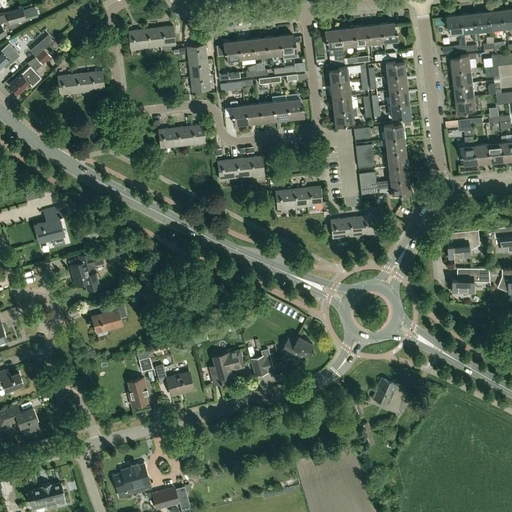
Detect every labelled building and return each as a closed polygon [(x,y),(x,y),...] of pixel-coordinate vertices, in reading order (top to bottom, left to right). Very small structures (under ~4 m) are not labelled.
[(23,7),(6,11),(6,12),(8,19),(10,24),(26,19),(24,9),(23,7)] [(505,18),(506,27),(511,25),(511,7),(502,9),(503,18),(505,18)] [(492,28),(506,27),(505,18),(503,18),(502,9),(488,10),(490,19),(491,19),(492,28)] [(38,10),(27,15),(30,21),(41,15),(38,10)] [(479,30),(492,28),(491,19),(490,19),(488,10),(475,12),(476,21),(478,21),(479,30)] [(480,39),(479,30),(478,21),(476,21),(475,12),(461,13),(462,22),(464,22),(465,31),(472,31),(473,40),(480,39)] [(464,22),(462,22),(461,13),(447,15),(448,25),(450,25),(451,33),(460,32),(461,36),(459,38),(460,43),(456,44),(457,51),(467,50),(466,44),(467,44),(465,31),(464,22)] [(383,32),(384,41),(398,39),(397,29),(395,30),(394,21),(380,23),(381,32),(383,32)] [(370,42),(384,41),(383,32),(381,32),(380,23),(365,24),(367,33),(369,33),(370,42)] [(356,44),(370,42),(369,33),(367,33),(365,24),(352,26),(353,35),(355,35),(356,44)] [(158,26),(160,44),(175,42),(173,25),(158,26)] [(145,46),(160,44),(158,26),(143,28),(145,46)] [(342,46),(356,44),(355,35),(353,35),(352,26),(338,28),(339,37),(341,37),(342,46)] [(41,27),(33,30),(36,40),(44,37),(41,27)] [(130,48),(145,46),(143,28),(127,30),(130,48)] [(342,46),(341,37),(339,37),(338,28),(324,30),(325,39),(327,39),(328,47),(335,47),(336,58),(329,59),(330,65),(344,63),(342,46)] [(15,40),(19,48),(36,40),(32,32),(15,40)] [(281,44),(282,52),(283,58),(297,56),(296,51),(297,51),(296,42),(293,42),(292,33),(278,34),(280,44),(281,44)] [(268,54),(282,52),(281,44),(280,44),(278,34),(264,36),(266,46),(267,45),(268,54)] [(254,56),(268,54),(267,45),(266,46),(264,36),(251,38),(252,47),(253,47),(254,56)] [(240,57),(254,56),(253,47),(252,47),(251,38),(237,39),(238,49),(239,49),(240,57)] [(226,59),(240,57),(239,49),(238,49),(237,39),(222,41),(224,54),(226,54),(226,59)] [(41,41),(31,50),(35,55),(44,48),(46,46),(41,41)] [(6,66),(19,53),(9,42),(1,49),(0,49),(0,67),(4,64),(6,66)] [(188,61),(207,58),(205,43),(187,45),(188,61)] [(44,48),(35,56),(42,64),(51,56),(44,48)] [(385,53),(386,58),(396,57),(407,57),(406,50),(395,51),(395,52),(385,53)] [(463,68),(472,67),(471,58),(477,57),(476,52),(470,53),(461,54),(461,56),(452,57),(454,71),(463,71),(463,68)] [(190,76),(209,73),(207,58),(188,61),(190,76)] [(60,66),(65,71),(71,65),(66,60),(60,66)] [(396,76),(406,75),(404,61),(395,62),(395,60),(386,61),(387,75),(396,74),(396,76)] [(284,66),(285,72),(305,70),(304,63),(294,64),(294,65),(284,66)] [(28,65),(9,83),(18,92),(29,82),(32,85),(41,77),(35,70),(30,64),(28,65)] [(339,81),(349,80),(348,72),(347,66),(338,67),(338,69),(328,70),(330,84),(340,83),(339,81)] [(464,82),(473,81),(472,67),(463,68),(463,71),(454,71),(455,86),(464,85),(464,82)] [(87,71),(89,90),(104,88),(102,70),(87,71)] [(74,91),(89,90),(87,71),(72,73),(74,91)] [(59,93),(74,91),(72,73),(57,75),(59,93)] [(209,73),(190,76),(192,91),(210,89),(209,73)] [(407,89),(406,75),(396,76),(396,74),(387,75),(389,89),(398,88),(398,90),(407,89)] [(242,87),(242,85),(241,80),(227,81),(227,89),(242,87)] [(341,95),(350,94),(349,80),(339,81),(340,83),(330,84),(332,98),(341,97),(341,95)] [(475,95),(473,81),(464,82),(464,85),(455,86),(457,99),(466,98),(466,96),(475,95)] [(496,93),(501,92),(500,82),(495,82),(490,83),(488,85),(489,93),(496,93)] [(409,103),(407,89),(398,90),(398,88),(389,89),(391,103),(399,102),(400,104),(409,103)] [(343,109),(352,108),(350,94),(341,95),(341,97),(332,98),(334,112),(343,110),(343,109)] [(466,98),(457,99),(459,113),(469,112),(469,110),(477,109),(476,102),(478,102),(480,99),(479,94),(475,95),(466,96),(466,98)] [(289,108),(290,118),(304,116),(303,106),(301,106),(300,98),(286,99),(287,108),(289,108)] [(276,119),(290,118),(289,108),(287,108),(286,99),(272,101),(273,110),(275,110),(276,119)] [(262,121),(276,119),(275,110),(273,110),(272,101),(259,103),(260,112),(261,112),(262,121)] [(411,117),(409,103),(400,104),(399,102),(391,103),(392,117),(400,116),(400,118),(411,117)] [(248,123),(262,121),(261,112),(260,112),(259,103),(245,105),(246,113),(247,113),(248,123)] [(234,124),(248,123),(247,113),(246,113),(245,105),(230,106),(231,115),(233,115),(234,124)] [(343,110),(334,112),(335,126),(346,125),(346,123),(354,122),(353,114),(356,114),(356,107),(352,108),(343,109),(343,110)] [(473,123),(472,118),(445,121),(446,127),(458,126),(459,130),(472,129),(471,123),(473,123)] [(395,139),(404,138),(403,124),(393,125),(393,123),(384,124),(385,138),(395,137),(395,139)] [(188,125),(190,144),(205,142),(203,124),(188,125)] [(175,146),(190,144),(188,125),(173,127),(175,146)] [(365,132),(366,138),(371,137),(370,126),(354,128),(354,133),(365,132)] [(160,147),(175,146),(173,127),(158,129),(160,147)] [(507,160),(511,159),(511,140),(507,141),(506,134),(502,135),(503,151),(506,150),(507,160)] [(461,143),(462,156),(464,156),(465,164),(479,163),(478,153),(476,153),(475,144),(474,135),(465,136),(465,143),(461,143)] [(493,161),(507,160),(506,150),(503,151),(502,135),(501,135),(502,142),(489,143),(490,152),(492,152),(493,161)] [(406,151),(404,138),(395,139),(395,137),(385,138),(387,152),(396,151),(396,152),(406,151)] [(479,163),(493,161),(492,152),(490,152),(489,143),(475,144),(476,153),(478,153),(479,163)] [(407,165),(406,151),(396,152),(396,151),(387,152),(389,166),(398,165),(398,166),(407,165)] [(247,157),(249,175),(264,173),(262,155),(247,157)] [(234,177),(249,175),(247,157),(232,159),(234,177)] [(219,179),(234,177),(232,159),(217,160),(219,179)] [(409,179),(407,165),(398,166),(398,165),(389,166),(390,180),(399,179),(400,180),(409,179)] [(411,193),(409,179),(400,180),(399,179),(390,180),(392,194),(400,193),(400,195),(411,193)] [(305,187),(307,205),(322,204),(320,186),(305,187)] [(292,207),(307,205),(305,187),(290,189),(292,207)] [(277,209),(292,207),(290,189),(275,191),(277,209)] [(39,241),(64,234),(59,216),(62,215),(59,205),(44,209),(47,219),(34,223),(39,241)] [(360,216),(362,234),(378,232),(376,214),(360,216)] [(347,236),(362,234),(360,216),(345,217),(347,236)] [(332,237),(347,236),(345,217),(330,219),(332,237)] [(511,233),(508,234),(507,226),(494,227),(495,237),(501,237),(503,251),(506,251),(511,252),(511,233)] [(460,259),(467,256),(470,255),(469,254),(471,253),(471,248),(479,244),(478,229),(459,231),(460,240),(454,240),(454,244),(447,245),(448,257),(458,256),(460,259)] [(103,262),(100,251),(91,253),(90,252),(79,255),(81,261),(70,264),(76,284),(85,281),(87,289),(99,286),(96,272),(90,274),(88,267),(93,265),(93,264),(103,262)] [(467,267),(466,275),(459,275),(459,279),(452,279),(452,291),(462,292),(463,295),(470,292),(473,292),(473,280),(490,281),(489,268),(467,267)] [(511,267),(502,268),(502,275),(498,287),(509,291),(509,292),(511,292),(511,267)] [(97,331),(121,324),(119,316),(127,314),(123,299),(107,304),(109,311),(92,315),(97,331)] [(288,340),(282,352),(297,359),(301,352),(307,355),(313,343),(299,336),(296,342),(294,341),(293,343),(288,340)] [(234,378),(231,370),(245,366),(240,349),(213,356),(215,365),(210,367),(214,383),(222,381),(223,383),(231,381),(230,379),(234,378)] [(264,358),(263,354),(250,358),(255,376),(268,372),(267,369),(273,368),(270,357),(264,358)] [(142,370),(153,367),(150,356),(139,359),(142,370)] [(167,377),(163,364),(156,366),(160,383),(168,381),(171,394),(183,391),(184,392),(194,389),(189,371),(167,377)] [(6,390),(12,392),(14,387),(23,384),(18,372),(10,375),(7,368),(0,370),(0,384),(3,383),(6,390)] [(132,405),(148,401),(145,393),(148,392),(144,376),(128,381),(131,390),(128,391),(132,405)] [(388,403),(397,384),(381,377),(373,396),(388,403)] [(356,418),(363,415),(355,396),(348,399),(356,418)] [(32,407),(19,411),(17,404),(5,408),(0,410),(0,426),(0,428),(10,425),(9,423),(18,420),(20,426),(37,420),(32,407)] [(365,446),(374,443),(368,423),(359,426),(365,446)] [(390,446),(396,431),(387,428),(382,443),(390,446)] [(122,472),(113,474),(120,496),(151,486),(144,462),(138,464),(137,462),(130,464),(131,466),(121,469),(122,472)] [(31,489),(32,490),(26,492),(29,503),(35,502),(35,503),(45,500),(47,505),(56,502),(64,499),(63,495),(65,495),(61,481),(51,484),(51,482),(41,485),(41,486),(31,489)] [(156,509),(179,502),(174,485),(151,492),(156,509)]
